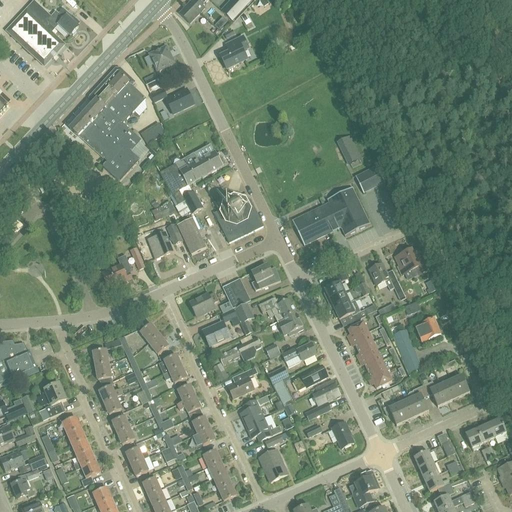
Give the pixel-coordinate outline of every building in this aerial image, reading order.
[(189,23),(210,0),(193,0),(180,14),(179,15),(188,23),(189,23)] [(253,0),(231,0),(221,11),(233,22),(253,0)] [(30,7),(55,30),(59,26),(70,37),(72,35),(73,37),(76,33),(75,32),(78,28),(77,27),(79,23),(72,17),(71,18),(63,10),(59,15),(56,13),(51,18),(34,3),(34,2),(30,7)] [(52,34),(55,30),(30,7),(27,10),(6,33),(43,67),(52,58),(54,60),(58,56),(55,54),(64,45),(52,34)] [(226,40),(234,36),(232,31),(224,35),(226,40)] [(232,53),(220,58),(226,71),(246,61),(242,53),(248,50),(242,39),(228,45),(232,53)] [(167,49),(150,56),(158,73),(174,65),(167,49)] [(97,91),(96,102),(122,126),(124,124),(146,100),(132,87),(134,84),(121,71),(115,71),(97,91)] [(146,87),(150,94),(162,88),(159,81),(158,81),(147,86),(146,87)] [(154,104),(167,98),(164,91),(151,97),(154,104)] [(194,106),(187,91),(167,101),(174,116),(194,106)] [(0,114),(9,105),(0,96),(0,114)] [(122,126),(96,102),(70,130),(78,138),(79,137),(108,165),(104,169),(119,184),(140,161),(149,152),(147,151),(139,143),(142,141),(124,124),(122,126)] [(160,114),(164,122),(169,119),(165,112),(160,114)] [(148,146),(166,135),(159,124),(141,135),(148,146)] [(341,149),(349,165),(362,159),(353,143),(341,149)] [(151,147),(147,151),(149,152),(155,159),(159,155),(151,147)] [(177,166),(160,175),(172,196),(179,192),(188,187),(227,166),(222,157),(219,156),(216,157),(214,154),(210,147),(195,155),(194,155),(191,156),(190,158),(177,166)] [(356,178),(355,178),(364,195),(363,193),(383,183),(384,185),(385,185),(377,167),(376,168),(356,178)] [(305,246),(330,234),(329,233),(340,227),(342,231),(342,232),(343,232),(345,237),(345,238),(370,225),(369,225),(367,220),(368,220),(367,219),(352,190),(353,189),(327,201),(327,202),(328,202),(330,204),(293,222),(292,222),(304,247),(305,247),(305,246)] [(183,199),(192,215),(203,209),(194,193),(183,199)] [(215,215),(229,245),(263,228),(251,202),(242,207),(234,206),(232,206),(227,198),(215,205),(219,214),(215,215)] [(162,206),(162,207),(156,210),(161,220),(167,217),(168,218),(175,214),(169,202),(162,206)] [(138,215),(141,222),(146,221),(144,213),(138,215)] [(206,250),(192,220),(177,227),(191,257),(206,250)] [(167,230),(174,247),(183,243),(176,226),(167,230)] [(155,260),(172,253),(165,235),(148,241),(155,260)] [(430,271),(424,258),(417,261),(413,252),(412,251),(396,259),(400,267),(398,268),(403,276),(404,275),(407,273),(416,269),(419,276),(430,271)] [(122,282),(123,284),(132,280),(130,273),(129,272),(132,271),(126,258),(126,257),(117,261),(121,268),(103,275),(108,288),(122,282)] [(134,260),(139,272),(145,269),(140,257),(134,260)] [(385,283),(390,292),(395,289),(401,302),(407,300),(398,282),(393,271),(387,274),(383,265),(369,272),(377,287),(385,283)] [(252,284),(256,292),(281,283),(275,269),(269,271),(268,267),(252,274),(256,283),(252,284)] [(335,280),(337,285),(325,291),(327,294),(324,295),(328,302),(345,294),(341,284),(348,280),(346,275),(335,280)] [(230,285),(240,307),(250,302),(240,280),(230,285)] [(434,282),(427,285),(431,294),(434,293),(443,288),(440,282),(435,284),(434,282)] [(233,310),(240,307),(230,285),(223,289),(233,310)] [(369,294),(365,285),(360,287),(359,287),(364,297),(369,294)] [(190,304),(197,318),(214,310),(212,305),(218,302),(214,294),(208,297),(208,296),(190,304)] [(335,311),(350,304),(345,294),(328,302),(331,309),(333,308),(335,311)] [(278,322),(296,314),(289,301),(284,303),(282,299),(276,301),(275,299),(259,307),(263,315),(267,313),(270,319),(275,316),(275,317),(275,316),(278,322)] [(350,304),(335,311),(335,312),(333,313),(336,320),(338,319),(340,321),(351,316),(352,317),(355,323),(368,317),(365,311),(360,313),(355,302),(350,304)] [(246,337),(253,334),(246,318),(252,316),(247,305),(234,310),(246,337)] [(378,312),(381,318),(388,315),(385,309),(378,312)] [(221,316),(224,324),(232,321),(236,319),(233,311),(221,316)] [(302,328),(296,314),(278,322),(281,330),(285,337),(288,335),(289,338),(303,331),(302,328)] [(422,343),(441,336),(434,320),(415,327),(422,343)] [(215,329),(203,335),(209,347),(229,338),(222,323),(214,327),(215,329)] [(348,340),(350,343),(368,334),(363,325),(348,332),(351,337),(349,340),(348,340)] [(149,345),(160,337),(151,326),(140,334),(149,345)] [(422,369),(406,331),(392,337),(409,374),(422,369)] [(358,351),(373,344),(368,334),(350,343),(352,346),(353,346),(355,347),(358,351)] [(169,348),(160,337),(149,345),(158,356),(169,348)] [(237,348),(241,356),(245,363),(255,358),(256,354),(256,352),(262,348),(262,345),(258,337),(242,345),(237,348)] [(124,350),(128,348),(124,338),(120,340),(124,350)] [(122,347),(119,341),(104,346),(106,351),(122,347)] [(0,385),(11,381),(12,384),(32,376),(31,372),(37,370),(29,352),(27,353),(24,346),(13,342),(6,345),(5,343),(0,345),(0,385)] [(377,354),(373,344),(358,351),(360,356),(359,359),(358,359),(359,362),(377,354)] [(265,350),(269,358),(279,353),(276,345),(265,350)] [(302,363),(316,356),(311,345),(300,351),(299,348),(288,353),(282,356),(286,363),(292,360),(299,356),(302,362),(302,363)] [(128,348),(124,350),(128,359),(133,357),(128,348)] [(219,359),(221,365),(222,365),(241,356),(237,348),(218,357),(219,359)] [(95,368),(109,365),(107,351),(93,354),(95,368)] [(365,366),(367,371),(382,364),(377,354),(359,362),(361,366),(362,365),(365,366)] [(164,363),(169,374),(182,368),(177,357),(164,363)] [(162,360),(139,369),(142,376),(165,367),(162,360)] [(218,362),(212,365),(218,376),(223,374),(218,362)] [(442,367),(444,371),(457,366),(455,362),(442,367)] [(382,364),(367,371),(369,376),(368,378),(367,379),(369,382),(387,373),(382,364)] [(109,365),(95,368),(98,382),(99,381),(111,379),(109,365)] [(135,375),(140,373),(136,365),(132,367),(135,374),(135,375)] [(182,368),(169,374),(164,376),(166,382),(172,379),(174,385),(187,379),(182,368)] [(273,386),(283,382),(289,378),(284,368),(268,376),(273,386)] [(293,383),(298,392),(306,388),(306,389),(327,378),(322,368),(301,378),(301,379),(293,383)] [(255,369),(240,376),(243,382),(228,388),(234,401),(254,391),(249,379),(258,375),(255,369)] [(387,373),(369,382),(370,385),(371,385),(374,386),(376,391),(391,383),(387,373)] [(135,375),(135,374),(127,378),(130,385),(138,381),(135,375)] [(451,382),(458,399),(469,394),(461,377),(451,382)] [(438,383),(440,387),(448,404),(458,399),(451,382),(445,385),(444,381),(438,383)] [(323,386),(316,390),(318,395),(313,398),(318,407),(339,396),(332,382),(323,386)] [(424,391),(427,398),(431,396),(437,409),(448,404),(440,387),(435,389),(432,383),(428,385),(422,388),(424,391)] [(45,392),(51,408),(46,410),(50,420),(64,414),(59,404),(66,401),(59,385),(45,392)] [(183,404),(196,398),(190,387),(178,392),(183,404)] [(114,394),(112,388),(104,391),(99,393),(104,405),(122,397),(120,392),(114,394)] [(422,400),(427,398),(424,391),(422,388),(412,392),(415,398),(410,401),(417,418),(428,413),(422,400)] [(148,403),(144,394),(143,392),(136,395),(142,406),(148,403)] [(152,402),(152,401),(148,392),(144,394),(148,403),(152,402)] [(124,402),(122,397),(104,405),(109,416),(122,411),(119,404),(124,402)] [(246,428),(264,419),(259,408),(269,403),(267,397),(243,408),(245,413),(240,416),(246,428)] [(399,406),(407,423),(417,418),(410,401),(408,397),(404,399),(406,403),(399,406)] [(201,409),(196,398),(183,404),(177,406),(180,412),(186,410),(188,415),(201,409)] [(23,407),(8,414),(3,402),(0,403),(0,420),(6,417),(9,423),(27,416),(23,407)] [(156,409),(152,402),(148,403),(152,411),(155,418),(160,417),(156,409)] [(28,404),(24,406),(28,415),(32,413),(28,404)] [(407,423),(399,406),(395,408),(394,405),(388,407),(388,408),(383,410),(386,417),(391,415),(396,427),(407,423)] [(319,409),(311,413),(314,419),(322,415),(319,409)] [(112,423),(117,435),(130,429),(134,428),(132,423),(128,425),(125,418),(112,423)] [(82,430),(77,419),(71,422),(63,425),(68,436),(82,430)] [(192,424),(197,436),(210,430),(205,419),(192,424)] [(270,432),(264,419),(246,428),(251,440),(256,438),(259,443),(282,433),(280,427),(270,432)] [(488,425),(495,440),(506,435),(500,420),(488,425)] [(165,428),(163,429),(164,433),(174,428),(170,421),(163,424),(165,428)] [(287,431),(293,429),(290,422),(284,424),(287,431)] [(345,424),(332,430),(341,451),(354,445),(349,434),(350,433),(345,424)] [(477,430),(483,445),(495,440),(488,425),(477,430)] [(305,433),(309,440),(322,433),(319,427),(305,433)] [(9,445),(15,442),(13,437),(9,428),(3,430),(0,431),(0,446),(9,443),(9,445)] [(130,429),(117,435),(122,446),(135,441),(130,429)] [(68,436),(73,448),(86,442),(82,430),(68,436)] [(210,430),(197,436),(192,438),(195,444),(200,442),(203,447),(215,441),(210,430)] [(472,450),(483,445),(477,430),(465,436),(472,450)] [(25,446),(38,441),(35,434),(28,437),(22,439),(25,446)] [(283,443),(283,442),(281,436),(265,444),(268,450),(283,443)] [(42,440),(45,446),(51,444),(48,437),(42,440)] [(295,450),(301,448),(299,440),(292,442),(295,450)] [(77,459),(91,453),(86,442),(73,448),(77,459)] [(448,444),(442,446),(447,458),(455,454),(450,443),(448,444)] [(45,446),(50,457),(56,455),(51,444),(45,446)] [(170,449),(169,450),(162,453),(167,464),(174,461),(171,455),(176,453),(173,447),(170,449)] [(486,451),(490,460),(495,458),(491,448),(486,451)] [(131,466),(143,461),(148,459),(146,453),(141,456),(138,450),(126,455),(131,466)] [(189,467),(203,463),(199,451),(185,455),(189,467)] [(485,462),(490,460),(486,451),(481,452),(485,462)] [(203,458),(208,469),(221,463),(216,452),(203,458)] [(267,472),(272,483),(288,476),(277,452),(259,459),(265,473),(267,472)] [(1,461),(6,473),(19,468),(20,470),(25,467),(23,462),(19,453),(14,455),(1,461)] [(96,463),(91,453),(77,459),(80,464),(74,467),(77,472),(82,469),(96,463)] [(414,459),(419,471),(433,464),(428,453),(414,459)] [(56,455),(50,457),(53,464),(59,462),(56,455)] [(176,460),(177,463),(178,464),(186,460),(183,455),(178,457),(179,459),(176,460)] [(43,457),(29,463),(33,471),(39,469),(46,466),(47,465),(43,457)] [(156,473),(177,463),(176,460),(174,461),(167,464),(154,470),(156,473)] [(148,472),(143,461),(131,466),(136,478),(148,472)] [(96,463),(82,469),(87,481),(82,483),(84,489),(94,484),(91,479),(101,475),(96,463)] [(221,463),(208,469),(214,480),(226,475),(221,463)] [(447,467),(449,471),(458,467),(456,463),(447,467)] [(502,484),(511,479),(511,463),(498,470),(502,479),(500,480),(502,484)] [(433,464),(419,471),(424,482),(438,476),(433,464)] [(458,467),(449,471),(451,476),(460,472),(458,467)] [(178,470),(180,476),(186,474),(183,468),(178,470)] [(56,472),(60,479),(66,477),(63,470),(56,472)] [(41,478),(38,471),(26,476),(29,483),(41,478)] [(214,480),(219,492),(231,486),(226,475),(214,480)] [(373,475),(359,481),(360,484),(350,488),(359,508),(372,503),(368,495),(377,492),(376,491),(379,490),(373,475)] [(437,490),(444,488),(438,476),(424,482),(430,494),(437,490)] [(143,485),(148,496),(160,491),(155,479),(143,485)] [(511,479),(502,484),(503,488),(505,487),(510,497),(511,495),(511,479)] [(22,482),(12,486),(18,501),(28,497),(29,499),(34,497),(32,491),(30,491),(26,480),(22,482)] [(450,485),(444,488),(437,490),(442,500),(434,503),(437,511),(445,511),(453,508),(462,504),(460,499),(451,503),(448,498),(454,495),(450,485)] [(231,486),(219,492),(224,503),(236,497),(231,486)] [(98,506),(112,500),(107,489),(93,495),(98,506)] [(148,496),(153,508),(165,502),(160,491),(148,496)] [(463,504),(473,500),(470,493),(461,498),(463,504)] [(98,506),(100,511),(115,511),(117,511),(112,500),(98,506)] [(474,501),(473,500),(463,504),(465,509),(475,504),(474,501)] [(350,511),(345,501),(339,503),(340,506),(342,511),(350,511)] [(153,508),(154,511),(169,511),(165,502),(153,508)] [(42,511),(39,503),(22,511),(42,511)] [(198,511),(194,503),(190,505),(188,506),(190,511),(198,511)] [(204,508),(206,511),(216,507),(214,503),(204,508)] [(334,509),(326,511),(342,511),(338,503),(332,506),(334,509)]
